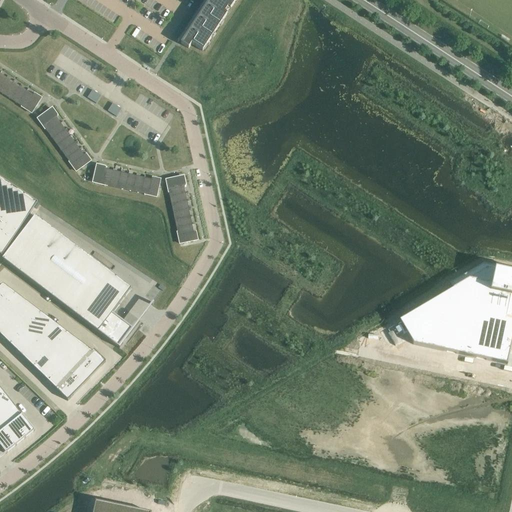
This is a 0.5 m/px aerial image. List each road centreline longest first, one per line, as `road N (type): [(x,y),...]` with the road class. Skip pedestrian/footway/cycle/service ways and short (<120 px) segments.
road 1 (unclassified): [(217,242),(139,356),(0,486)]
road 2 (residential): [(48,17),(187,108),(217,242)]
road 3 (tertiary): [(511,96),(364,0)]
road 4 (unclassified): [(337,511),(214,485),(188,494),(182,511)]
